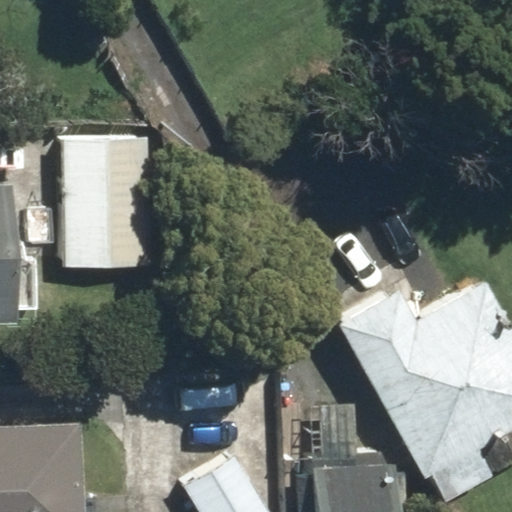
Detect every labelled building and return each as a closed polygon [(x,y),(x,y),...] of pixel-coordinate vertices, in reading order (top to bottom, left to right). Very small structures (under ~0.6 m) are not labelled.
[(133,134),(41,134),(41,265),(133,264),(133,134)] [(453,454),(511,417),(511,344),(468,273),(397,317),(378,286),(311,327),(421,506),(467,478),(453,454)] [(375,475),(374,449),(339,449),(339,405),(290,405),(290,511),(389,511),(389,474),(375,475)] [(0,419),(0,511),(67,511),(59,415),(0,419)] [(214,443),(161,483),(182,511),(256,511),(263,508),(214,443)]
